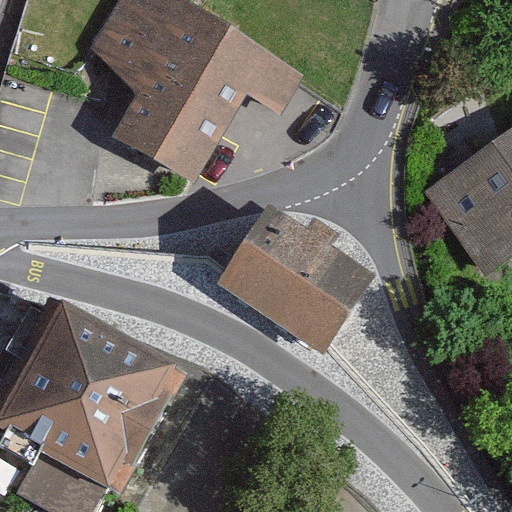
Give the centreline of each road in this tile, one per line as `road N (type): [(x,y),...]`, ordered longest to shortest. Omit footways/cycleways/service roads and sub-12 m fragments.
road 1 (residential): [(0,268),(183,312),(342,407),(436,511)]
road 2 (residential): [(0,225),(121,224),(243,207),(367,177)]
road 3 (residential): [(367,177),(436,373),(504,511)]
road 4 (residential): [(367,177),(412,0)]
